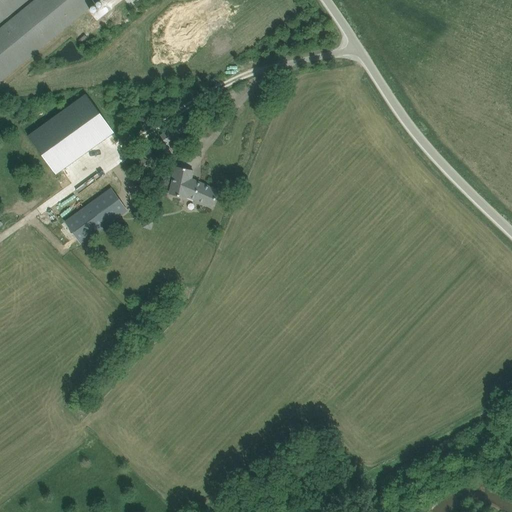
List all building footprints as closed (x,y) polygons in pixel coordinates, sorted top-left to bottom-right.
[(0,0),(0,23),(28,0),(0,0)] [(34,0),(0,28),(0,82),(100,0),(34,0)] [(29,135),(57,174),(115,133),(87,94),(29,135)] [(180,130),(191,128),(189,120),(178,122),(180,130)] [(176,137),(181,134),(175,126),(171,129),(167,132),(161,136),(167,144),(172,140),(176,137)] [(139,163),(146,167),(150,162),(142,157),(139,163)] [(212,208),(219,190),(192,179),(194,171),(175,166),(169,194),(188,199),(212,208)] [(65,221),(82,245),(129,211),(111,187),(65,221)]
